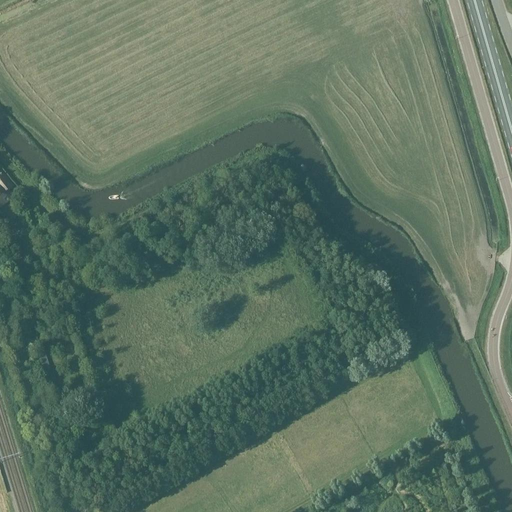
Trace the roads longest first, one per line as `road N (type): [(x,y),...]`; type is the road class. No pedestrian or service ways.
road 1 (unclassified): [(511,211),(453,0)]
road 2 (unclassified): [(510,412),(492,344),(511,275)]
road 3 (primary): [(511,132),(473,0)]
